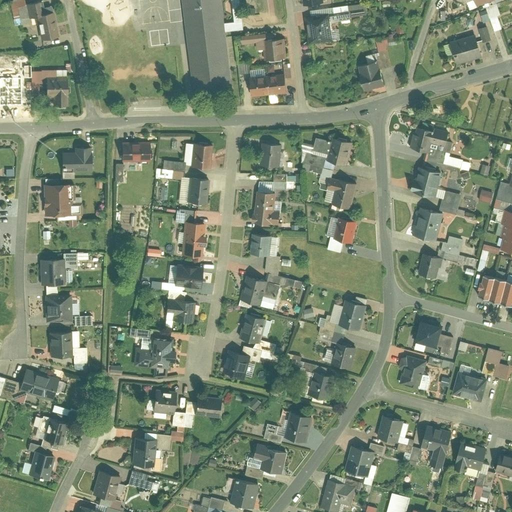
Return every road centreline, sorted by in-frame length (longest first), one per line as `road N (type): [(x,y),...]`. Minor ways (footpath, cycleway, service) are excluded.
road 1 (residential): [(239,120),(209,336),(195,368)]
road 2 (residential): [(35,125),(15,348)]
road 3 (residential): [(392,298),(383,105)]
road 4 (residential): [(274,511),(366,388)]
road 5 (residential): [(366,388),(511,430)]
road 6 (residential): [(239,120),(98,121)]
road 7 (residential): [(67,0),(98,121)]
road 8 (residential): [(392,298),(511,327)]
